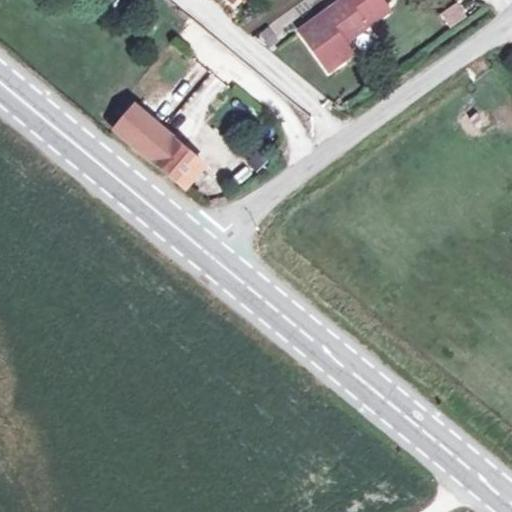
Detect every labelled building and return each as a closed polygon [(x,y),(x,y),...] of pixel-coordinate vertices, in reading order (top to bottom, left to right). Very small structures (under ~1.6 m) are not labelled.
[(380,0),(341,0),(299,32),(330,73),(353,56),(344,44),(367,28),(362,21),(385,6),(380,0)] [(458,3),(441,13),(450,29),(468,19),(458,3)] [(362,21),(367,28),(389,13),(385,6),(362,21)] [(161,128),(127,101),(107,125),(141,153),(161,128)] [(185,189),(205,164),(161,128),(141,153),(185,189)]
